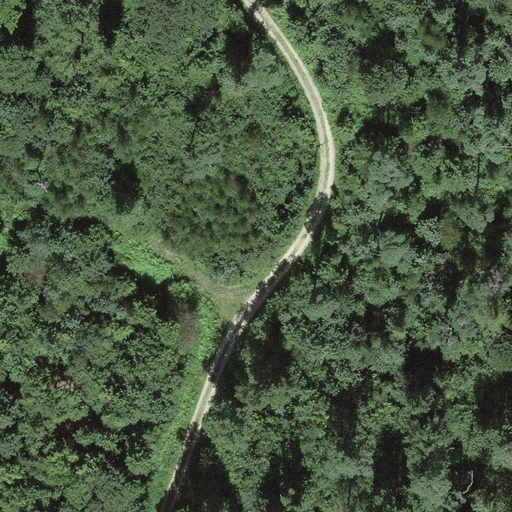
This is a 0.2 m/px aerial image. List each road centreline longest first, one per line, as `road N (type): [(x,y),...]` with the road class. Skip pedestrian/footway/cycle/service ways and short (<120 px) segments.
road 1 (track): [(165,511),(220,359),(239,321),(318,218),(329,180),(326,114),(309,68),(256,0)]
road 2 (track): [(0,202),(73,209),(143,235),(257,300)]
